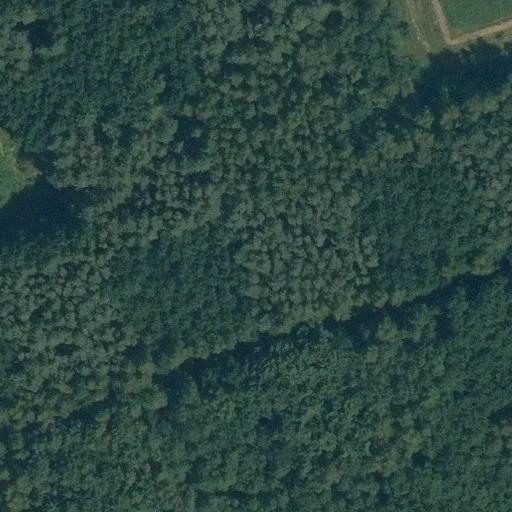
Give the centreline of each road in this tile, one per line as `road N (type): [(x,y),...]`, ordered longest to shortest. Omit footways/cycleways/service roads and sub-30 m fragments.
road 1 (track): [(0,425),(511,263)]
road 2 (track): [(511,61),(432,86),(406,0)]
road 3 (track): [(154,375),(198,511)]
